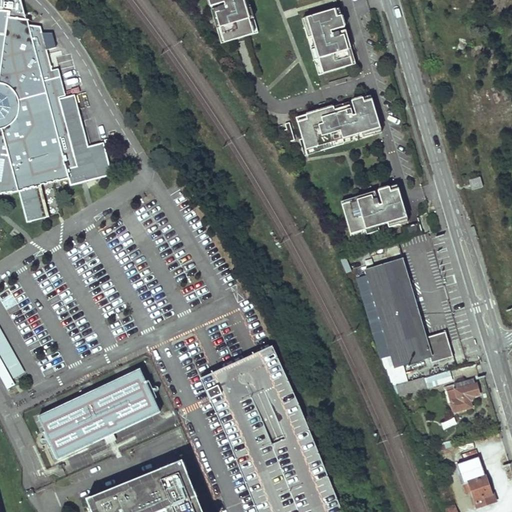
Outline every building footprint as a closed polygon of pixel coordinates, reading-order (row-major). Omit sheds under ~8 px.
[(29,26),(22,1),(8,0),(0,0),(0,194),(1,195),(1,194),(4,194),(4,195),(8,194),(8,193),(11,193),(11,194),(24,191),(23,190),(26,189),(26,190),(30,189),(30,188),(33,187),(33,188),(41,186),(41,185),(44,184),(44,185),(48,184),(47,183),(50,183),(51,184),(54,182),(57,181),(58,182),(69,179),(71,189),(113,177),(104,145),(89,148),(75,97),(66,99),(59,71),(53,72),(41,28),(29,26)] [(209,0),(222,44),(254,34),(246,7),(244,0),(209,0)] [(246,7),(254,34),(259,33),(251,6),(246,7)] [(324,74),(356,65),(342,16),(337,18),(335,10),(308,18),(310,27),(306,28),(309,38),(313,37),(316,47),(324,74)] [(319,75),(324,74),(316,47),(311,48),(319,75)] [(371,96),(297,118),(306,150),(351,137),(362,134),(381,129),(371,96)] [(382,133),(381,129),(362,134),(363,139),(382,133)] [(295,140),(293,132),(283,135),(288,142),(295,140)] [(351,137),(306,150),(308,155),(352,142),(351,137)] [(470,183),(473,192),(483,188),(480,179),(470,183)] [(378,226),(388,224),(389,228),(400,225),(398,221),(407,218),(399,190),(391,193),(390,188),(342,202),(351,234),(378,226)] [(407,239),(422,234),(423,234),(420,224),(405,228),(407,239)] [(380,231),(378,226),(351,234),(353,239),(380,231)] [(346,273),(351,271),(347,259),(341,261),(346,273)] [(426,338),(402,260),(365,272),(367,277),(357,280),(381,359),(391,357),(394,368),(431,357),(432,362),(452,356),(445,333),(426,338)] [(0,377),(5,387),(26,375),(0,327),(0,377)] [(340,511),(299,407),(271,347),(200,379),(237,463),(256,511),(340,511)] [(160,412),(140,370),(38,418),(58,460),(160,412)] [(423,379),(423,378),(396,386),(399,396),(453,380),(450,371),(423,379)] [(476,384),(475,384),(474,378),(446,387),(453,411),(456,412),(472,408),(470,401),(471,399),(472,397),(479,395),(476,384)] [(196,500),(181,463),(160,472),(161,474),(91,502),(90,500),(85,502),(89,511),(161,511),(163,511),(198,511),(194,501),(196,500)] [(469,482),(477,508),(496,502),(494,493),(492,494),(482,466),(461,472),(464,483),(469,482)] [(160,472),(90,500),(91,502),(161,474),(160,472)]
